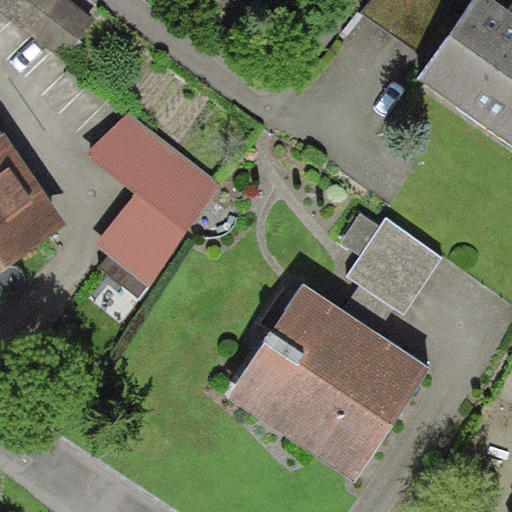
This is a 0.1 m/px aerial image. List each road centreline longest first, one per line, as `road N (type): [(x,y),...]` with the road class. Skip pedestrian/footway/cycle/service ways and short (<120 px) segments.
road 1 (residential): [(122,0),(270,114)]
road 2 (residential): [(131,511),(0,406)]
